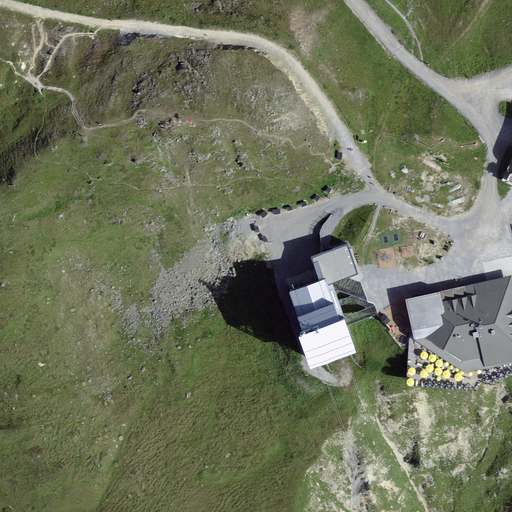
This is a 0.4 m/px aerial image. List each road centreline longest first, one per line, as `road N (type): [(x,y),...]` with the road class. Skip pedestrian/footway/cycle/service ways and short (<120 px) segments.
road 1 (track): [(356,0),(489,129),(493,173),(475,232)]
road 2 (track): [(475,232),(380,197),(341,198),(323,204),(304,229),(303,269)]
